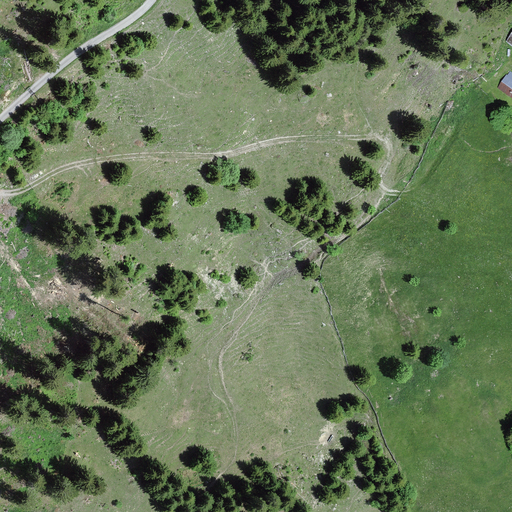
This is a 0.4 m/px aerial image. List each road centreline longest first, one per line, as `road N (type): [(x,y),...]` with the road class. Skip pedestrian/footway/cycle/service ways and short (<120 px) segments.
road 1 (track): [(0,192),(31,188),(95,160),(211,156),(271,141),(372,136)]
road 2 (unclassified): [(151,0),(0,119)]
